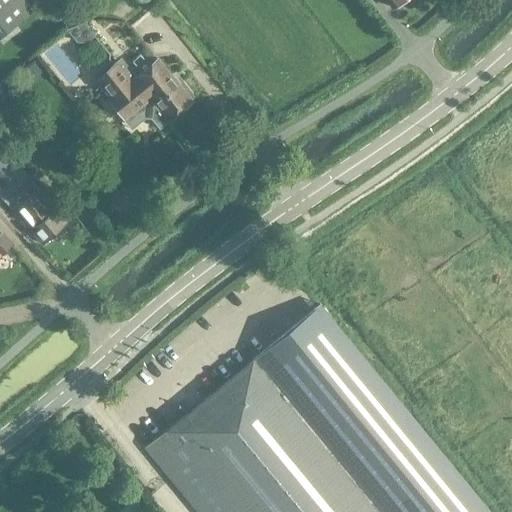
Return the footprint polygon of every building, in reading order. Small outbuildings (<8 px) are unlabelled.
[(0,0),(0,36),(29,11),(20,0),(0,0)] [(84,22),(66,29),(76,42),(86,43),(95,36),(84,22)] [(42,62),(68,98),(85,86),(68,63),(75,58),(66,45),(42,62)] [(190,93),(181,82),(179,82),(175,85),(154,60),(136,75),(121,57),(95,79),(110,97),(105,101),(122,121),(143,103),(152,104),(166,121),(190,102),(187,99),(190,96),(190,93)] [(0,148),(0,197),(39,244),(64,223),(0,148)] [(0,256),(12,246),(0,231),(0,256)] [(373,511),(252,362),(191,412),(184,417),(144,450),(169,480),(172,477),(199,511),(373,511)]
